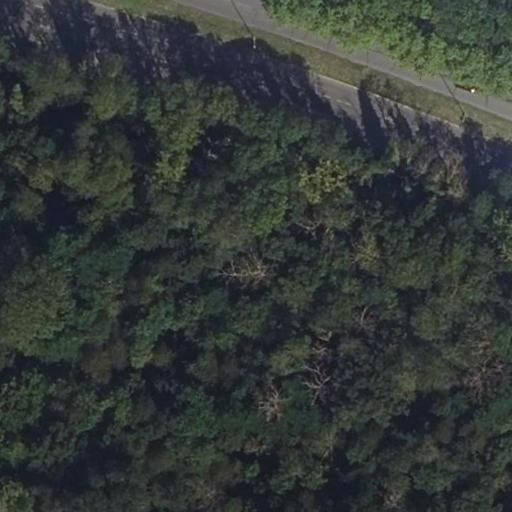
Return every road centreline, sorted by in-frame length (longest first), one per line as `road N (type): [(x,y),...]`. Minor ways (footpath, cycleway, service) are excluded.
road 1 (tertiary): [(18,0),(229,61),(511,167)]
road 2 (tertiary): [(511,103),(189,0)]
